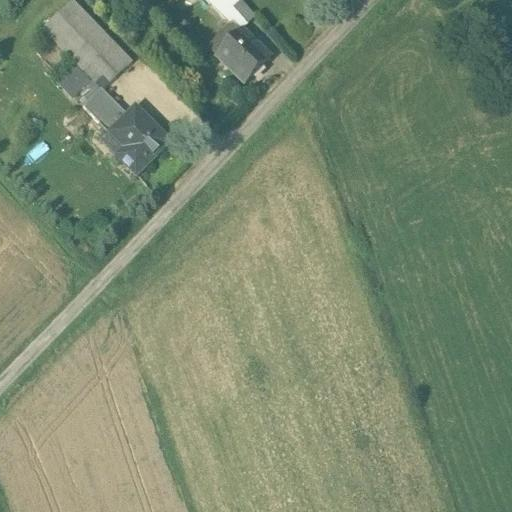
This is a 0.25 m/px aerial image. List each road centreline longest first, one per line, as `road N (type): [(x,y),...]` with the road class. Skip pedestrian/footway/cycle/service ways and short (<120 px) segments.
road 1 (unclassified): [(0,387),(375,0)]
road 2 (unknown): [(266,112),(158,0)]
